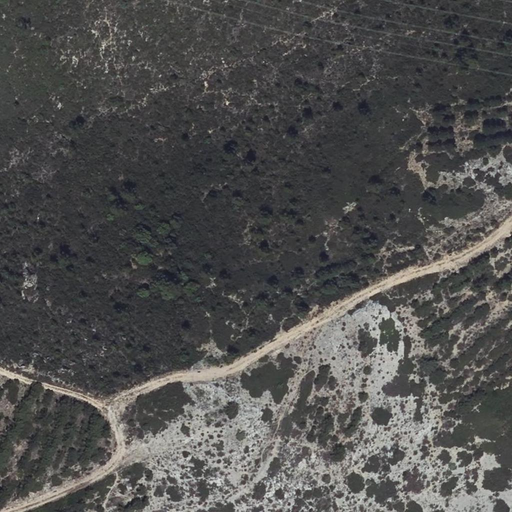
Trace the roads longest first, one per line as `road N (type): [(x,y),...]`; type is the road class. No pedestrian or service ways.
road 1 (track): [(107,405),(171,376),(241,364),(398,277),(456,259),(511,217)]
road 2 (track): [(12,511),(57,498),(111,459),(123,438),(107,405),(0,365)]
